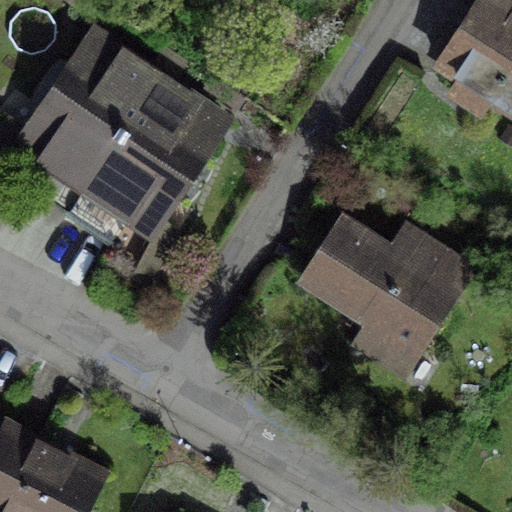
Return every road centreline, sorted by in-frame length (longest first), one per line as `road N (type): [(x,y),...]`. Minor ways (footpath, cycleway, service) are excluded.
road 1 (residential): [(187,390),(417,0)]
road 2 (residential): [(187,390),(391,511)]
road 3 (residential): [(0,282),(187,390)]
